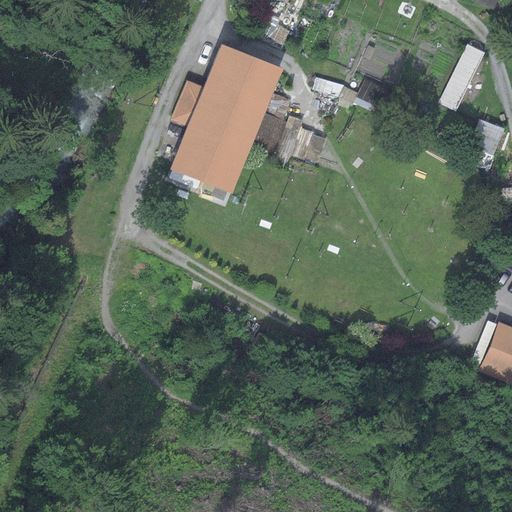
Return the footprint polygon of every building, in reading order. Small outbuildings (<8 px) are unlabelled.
[(241,52),(220,44),(202,87),(186,80),(170,120),(186,127),(179,145),(169,169),(231,194),(249,149),(272,158),(286,122),(264,113),(282,69),(241,52)] [(467,44),(438,103),(456,112),(485,53),(467,44)] [(478,119),(467,146),(493,156),(504,129),(478,119)] [(219,290),(196,329),(235,352),(238,347),(269,366),(282,343),(274,338),(271,343),(253,332),(263,315),(219,290)] [(511,328),(498,322),(478,371),(511,385),(511,328)]
